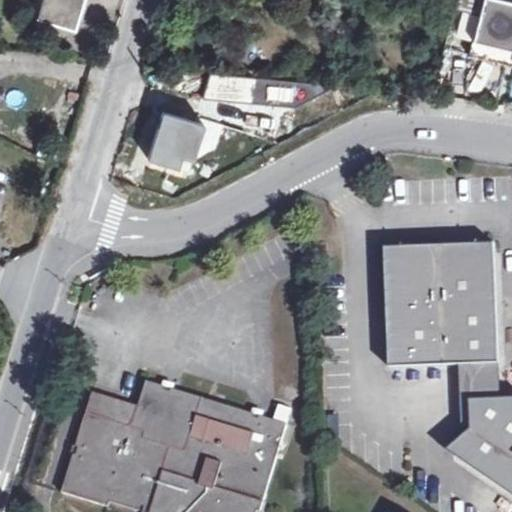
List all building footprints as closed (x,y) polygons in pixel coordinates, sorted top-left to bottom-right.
[(40,0),(36,17),(74,28),(83,0),(40,0)] [(511,0),(482,0),(469,55),(505,64),(508,49),(511,50),(511,0)] [(336,84),(207,73),(201,98),(294,108),(336,84)] [(147,159),(191,172),(204,124),(160,112),(158,120),(147,159)] [(497,243),(387,248),(393,368),(469,365),(503,363),(497,243)] [(503,363),(469,365),(470,400),(504,398),(503,363)] [(273,511),(298,431),(160,386),(156,399),(152,411),(106,397),(73,498),(117,511),(119,509),(127,511),(273,511)] [(511,493),(511,397),(504,398),(470,400),(472,429),(460,440),(464,442),(455,455),(511,493)] [(460,440),(448,450),(455,455),(464,442),(460,440)]
